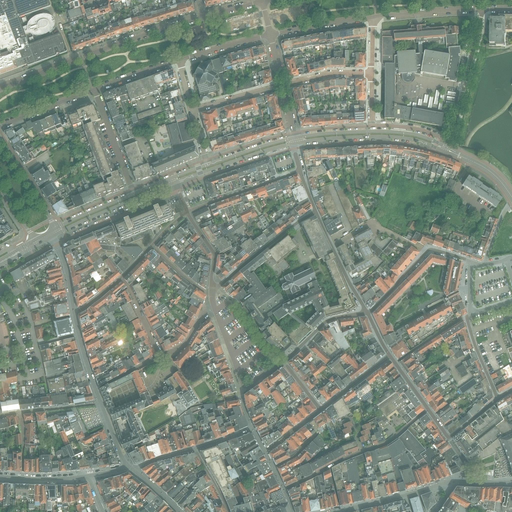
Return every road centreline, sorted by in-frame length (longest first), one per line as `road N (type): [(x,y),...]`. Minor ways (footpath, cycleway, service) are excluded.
road 1 (unclassified): [(201,16),(0,88)]
road 2 (tertiary): [(447,147),(406,133),(294,137)]
road 3 (tertiary): [(295,143),(375,136),(445,152)]
road 4 (residential): [(389,356),(320,410),(283,362)]
road 5 (residential): [(449,143),(483,9)]
road 6 (residential): [(56,244),(178,191)]
road 7 (residential): [(449,143),(422,130),(372,126),(372,74)]
road 8 (residential): [(315,211),(211,290)]
road 9 (tertiary): [(174,182),(295,143)]
road 10 (residential): [(283,362),(242,384),(214,309)]
road 11 (tertiary): [(58,232),(174,182)]
road 12 (residential): [(299,170),(186,211)]
